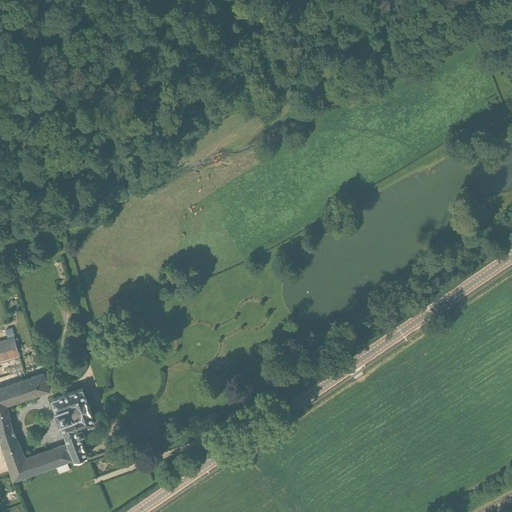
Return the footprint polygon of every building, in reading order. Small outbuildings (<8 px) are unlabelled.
[(7,338),(14,336),(12,328),(5,331),(7,338)] [(0,341),(0,361),(19,356),(14,337),(0,341)] [(50,391),(44,374),(26,380),(31,398),(50,391)] [(8,405),(31,398),(26,380),(0,388),(0,437),(1,441),(8,466),(13,482),(23,480),(57,467),(52,449),(26,458),(16,438),(16,436),(13,428),(8,405)] [(68,443),(52,449),(57,467),(59,473),(70,470),(68,464),(74,462),(88,457),(80,436),(85,434),(83,429),(95,424),(83,389),(52,400),(56,411),(60,424),(61,424),(68,443)]
